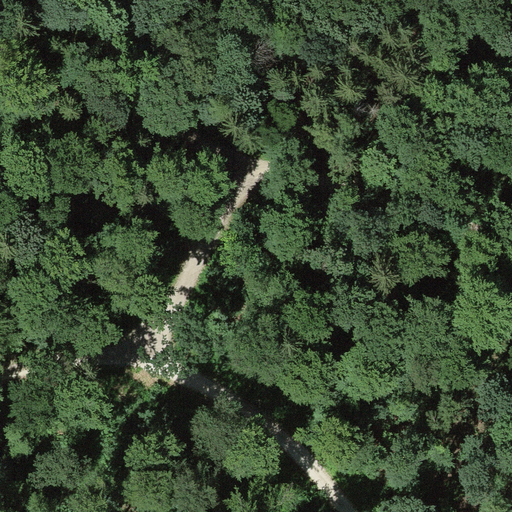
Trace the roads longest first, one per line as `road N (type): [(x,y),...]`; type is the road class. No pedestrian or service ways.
road 1 (track): [(0,373),(135,351),(184,288),(245,164)]
road 2 (track): [(511,241),(245,164)]
road 3 (track): [(352,511),(266,412),(135,351)]
road 4 (track): [(245,164),(0,53)]
